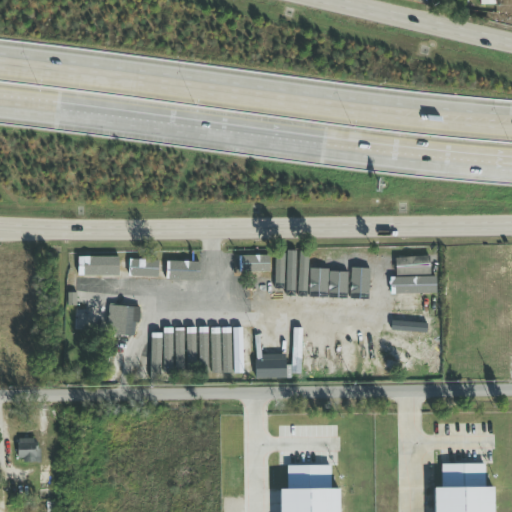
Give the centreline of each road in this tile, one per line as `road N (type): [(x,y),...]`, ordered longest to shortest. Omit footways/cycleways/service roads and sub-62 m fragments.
road 1 (motorway): [(0,94),(511,156)]
road 2 (motorway): [(511,132),(0,70)]
road 3 (residential): [(0,395),(511,389)]
road 4 (primary): [(0,231),(511,228)]
road 5 (primary): [(511,42),(315,0)]
